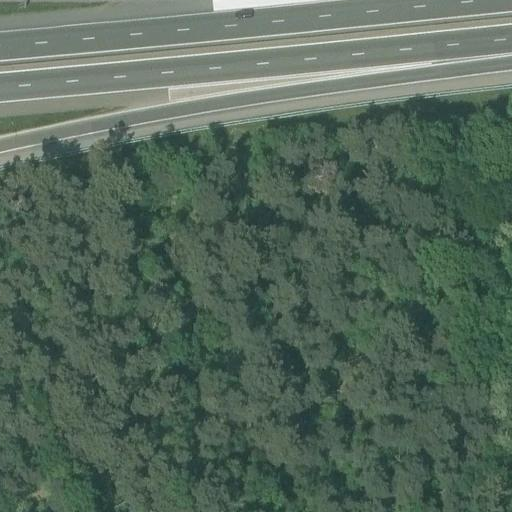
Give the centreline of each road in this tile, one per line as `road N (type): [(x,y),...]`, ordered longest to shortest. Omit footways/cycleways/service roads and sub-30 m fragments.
road 1 (motorway): [(0,148),(511,45)]
road 2 (motorway): [(511,0),(0,46)]
road 3 (motorway): [(0,86),(511,40)]
